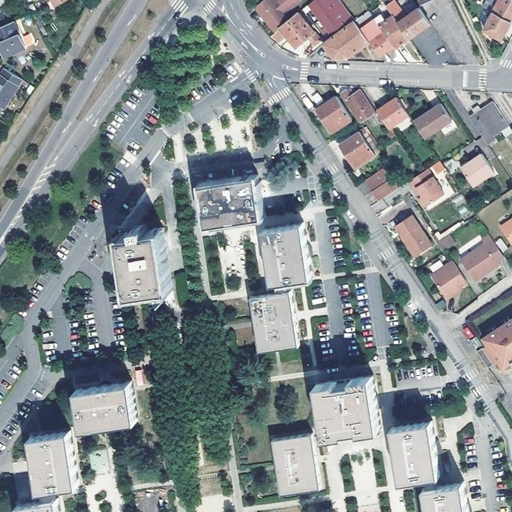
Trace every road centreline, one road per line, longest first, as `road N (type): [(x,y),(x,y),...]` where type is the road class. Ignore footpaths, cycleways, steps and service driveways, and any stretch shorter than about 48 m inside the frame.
road 1 (residential): [(262,66),(160,135),(29,325),(33,365),(0,419)]
road 2 (residential): [(262,66),(438,331)]
road 3 (residential): [(269,58),(304,71),(501,79)]
road 4 (secondary): [(57,156),(185,0)]
road 5 (secondary): [(140,0),(90,81),(57,156)]
road 6 (residential): [(438,331),(511,443)]
